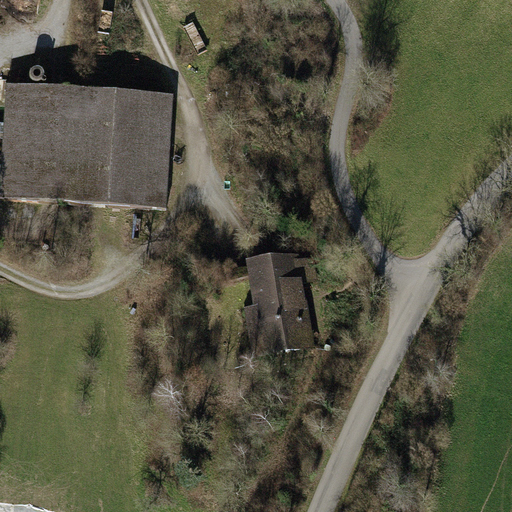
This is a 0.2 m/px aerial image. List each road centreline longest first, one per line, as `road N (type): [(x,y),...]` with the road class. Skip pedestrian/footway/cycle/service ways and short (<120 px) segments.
road 1 (residential): [(334,0),(348,18),(353,64),(336,144),(348,202),(376,253),(420,282)]
road 2 (residential): [(420,282),(314,511)]
road 3 (residential): [(511,173),(420,282)]
